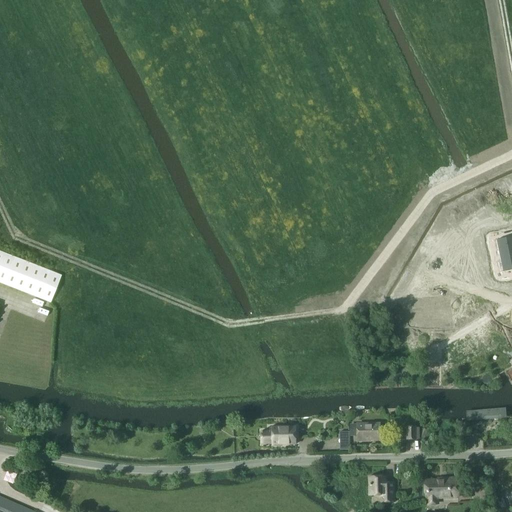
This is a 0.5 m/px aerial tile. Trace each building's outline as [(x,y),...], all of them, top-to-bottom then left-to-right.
[(511,237),(497,240),(502,272),(511,269),(511,237)] [(0,283),(50,303),(61,276),(0,252),(0,283)] [(435,306),(409,308),(411,326),(437,324),(437,328),(453,327),(451,302),(435,303),(435,306)] [(468,423),(506,419),(505,409),(467,412),(468,423)] [(350,424),(350,436),(356,436),(356,441),(380,440),(380,424),(350,424)] [(406,440),(415,440),(415,427),(406,428),(406,440)] [(270,429),(270,433),(268,433),(261,433),(262,444),(271,443),(271,445),(274,445),(280,445),(297,444),(297,428),(280,429),(270,429)] [(387,483),(387,476),(369,477),(369,496),(381,496),(382,503),(394,502),(394,483),(387,483)] [(438,505),(438,498),(458,497),(457,479),(444,479),(444,481),(426,481),(427,498),(428,498),(428,506),(438,505)] [(0,511),(33,511),(0,497),(0,511)] [(496,503),(499,511),(506,510),(503,500),(496,503)]
